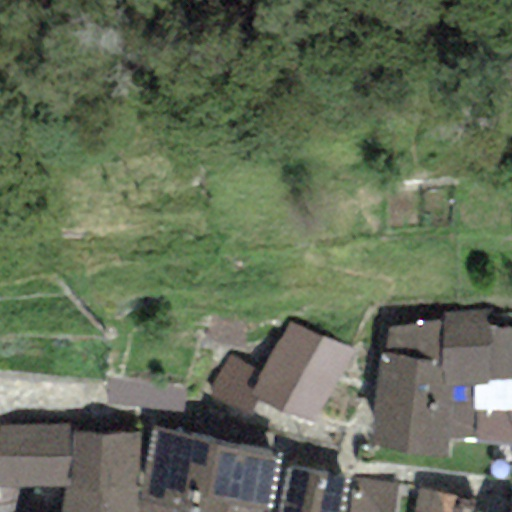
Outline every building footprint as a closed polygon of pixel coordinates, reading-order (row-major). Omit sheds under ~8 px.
[(442,324),(385,328),(384,355),(378,354),(370,447),(447,459),(449,440),(477,438),(475,442),(511,446),(511,326),(490,327),(490,310),(443,314),(442,324)] [(350,353),(288,322),(262,375),(250,396),(257,399),(312,427),(350,353)] [(262,375),(228,356),(206,395),(247,417),(257,399),(250,396),(262,375)] [(72,425),(0,425),(0,488),(59,488),(71,488),(72,432),(72,425)] [(217,441),(152,427),(139,499),(201,509),(217,441)] [(140,434),(72,432),(71,488),(59,488),(58,511),(138,511),(139,499),(140,434)] [(268,511),(280,455),(217,441),(201,509),(200,511),(264,511),(268,511)] [(310,511),(318,472),(286,466),(278,511),(310,511)] [(344,511),(350,477),(318,472),(310,511),(344,511)] [(392,511),(397,484),(350,477),(344,511),(392,511)] [(453,511),(456,496),(417,490),(413,511),(453,511)] [(200,511),(201,509),(139,499),(138,511),(200,511)]
